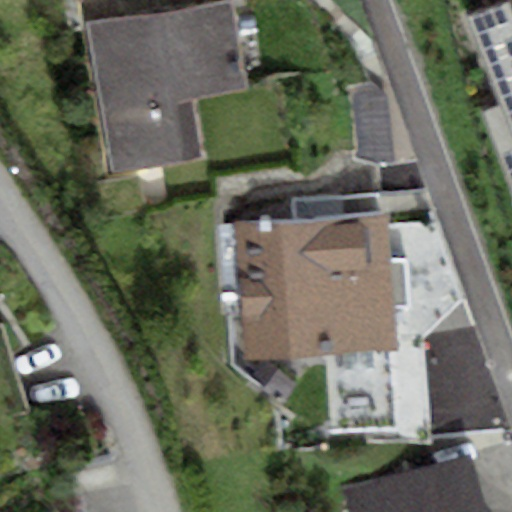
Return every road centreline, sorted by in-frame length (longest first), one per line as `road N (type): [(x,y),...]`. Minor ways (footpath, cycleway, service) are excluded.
road 1 (residential): [(511,381),(372,0)]
road 2 (residential): [(163,511),(103,365),(0,195)]
